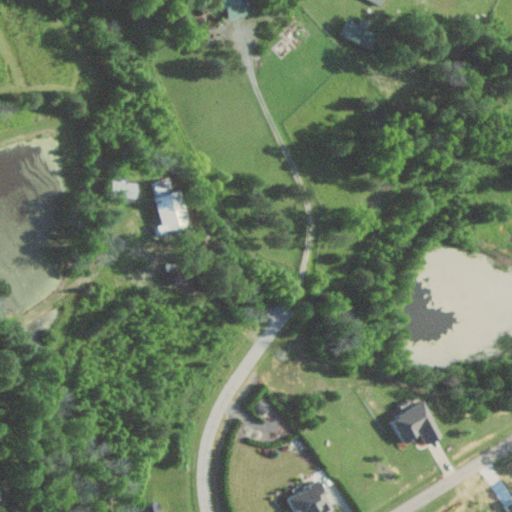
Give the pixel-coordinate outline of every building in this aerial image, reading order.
[(205,0),(208,7),(218,4),(223,19),(244,12),(239,0),(205,0)] [(335,33),(367,49),(375,34),(342,18),(335,33)] [(129,196),(129,179),(101,179),(100,195),(129,196)] [(394,441),(412,431),(419,443),(434,435),(415,399),(381,417),(394,441)] [(311,511),(325,505),(312,480),(279,496),(287,511),(311,511)]
